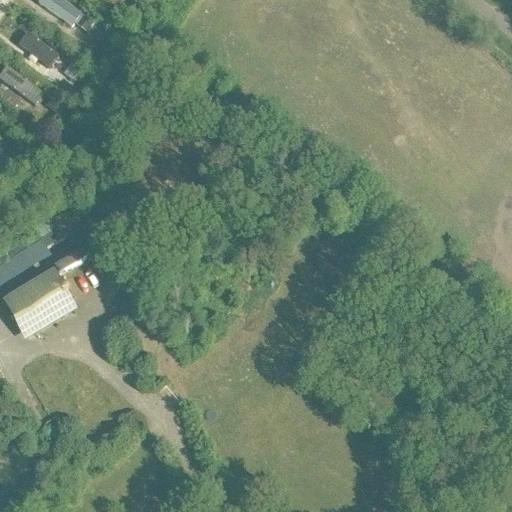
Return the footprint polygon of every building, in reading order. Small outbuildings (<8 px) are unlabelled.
[(45,0),(41,8),(80,27),(88,11),(66,0),(45,0)] [(23,45),(52,71),(63,58),(34,32),(23,45)] [(6,84),(0,92),(0,94),(31,118),(48,95),(11,67),(2,80),(6,84)] [(0,165),(2,168),(17,156),(0,134),(0,165)] [(0,289),(55,258),(45,240),(0,265),(0,289)] [(67,281),(98,264),(89,249),(58,266),(67,281)] [(0,295),(5,304),(61,271),(54,259),(0,291),(0,295)] [(59,278),(5,309),(26,347),(79,316),(59,278)]
